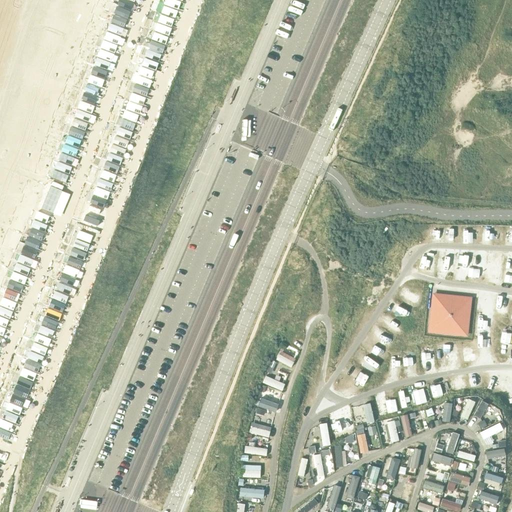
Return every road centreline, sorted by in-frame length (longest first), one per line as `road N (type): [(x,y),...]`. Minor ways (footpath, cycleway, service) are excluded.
road 1 (primary): [(128,511),(346,0)]
road 2 (primary): [(335,0),(118,511)]
